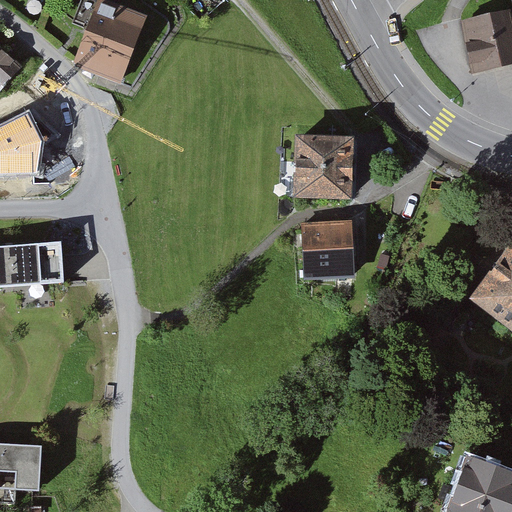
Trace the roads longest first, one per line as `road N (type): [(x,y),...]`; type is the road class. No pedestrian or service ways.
road 1 (residential): [(100,206),(131,320),(124,482),(150,511)]
road 2 (residential): [(0,13),(86,87),(100,206)]
road 3 (secondary): [(511,156),(440,127),(404,88),(359,12)]
